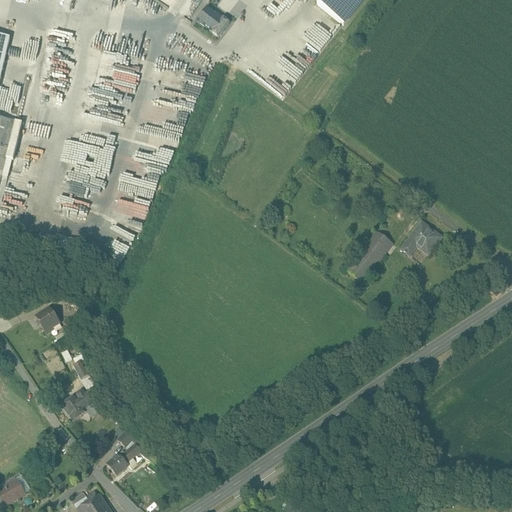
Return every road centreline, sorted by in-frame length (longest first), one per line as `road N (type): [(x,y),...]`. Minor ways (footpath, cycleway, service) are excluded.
road 1 (unclassified): [(511,269),(189,25)]
road 2 (primary): [(511,298),(192,511)]
road 3 (residential): [(0,343),(74,449),(135,511)]
